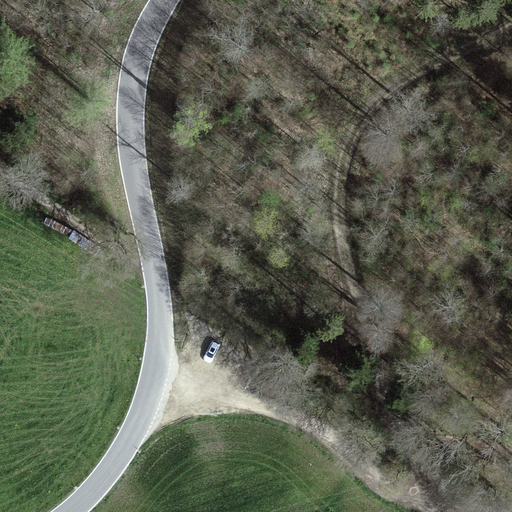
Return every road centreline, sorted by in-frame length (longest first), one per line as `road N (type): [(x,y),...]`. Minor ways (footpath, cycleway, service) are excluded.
road 1 (track): [(406,500),(348,275),(340,210),(345,160),(357,124),(392,85),(511,27)]
road 2 (tertiary): [(70,511),(116,460),(156,366),(158,290),(130,127),(140,51),(165,0)]
road 3 (track): [(406,500),(301,418),(233,396),(151,385)]
